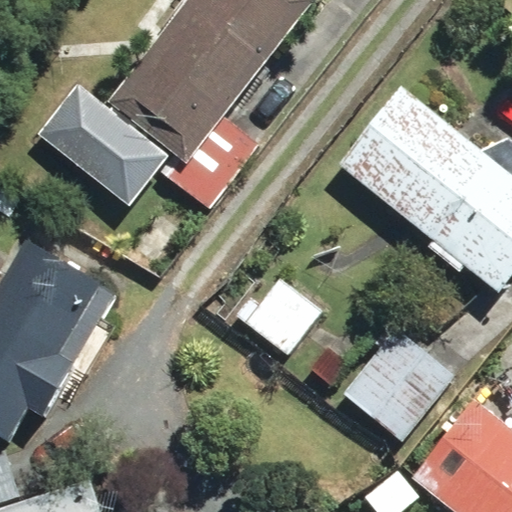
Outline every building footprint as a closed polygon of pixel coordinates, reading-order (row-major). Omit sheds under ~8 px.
[(164,178),(208,211),(258,146),(223,118),(314,0),(185,0),(106,103),(179,159),(164,178)] [(462,268),(497,296),(511,278),(511,178),(400,89),(337,166),(429,242),(425,248),(457,273),(462,268)] [(125,248),(149,268),(180,230),(155,211),(125,248)] [(0,284),(0,439),(7,444),(26,411),(41,420),(73,367),(58,358),(99,290),(23,245),(0,284)] [(233,317),(287,359),(321,314),(277,281),(258,306),(248,298),(233,317)] [(341,399),(399,446),(454,378),(396,330),(341,399)] [(311,372),(329,387),(346,365),(328,350),(311,372)] [(511,511),(511,430),(474,399),(408,477),(449,511),(511,511)] [(0,452),(0,504),(19,498),(3,452),(0,452)] [(0,511),(97,511),(89,485),(0,511)]
